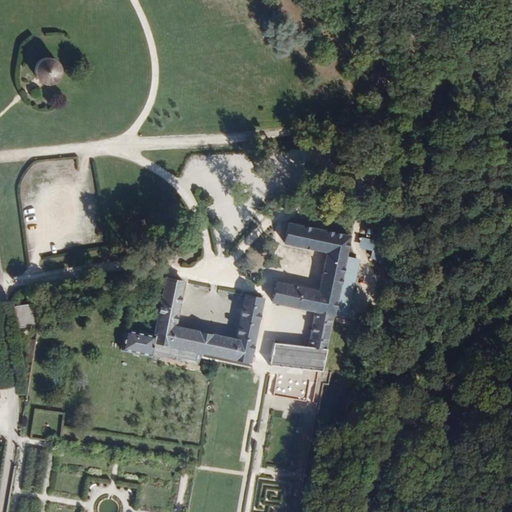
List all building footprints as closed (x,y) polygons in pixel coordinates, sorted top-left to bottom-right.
[(59,77),(61,71),(59,64),(54,59),(48,57),(41,59),(37,64),(35,70),(36,77),(39,79),(41,82),(48,83),(54,82),(59,77)] [(324,252),(316,289),(277,280),(272,303),(275,304),(313,311),(306,345),(327,347),(350,234),(288,221),(283,244),(324,252)] [(397,250),(399,241),(362,233),(360,242),(397,250)] [(71,265),(72,266),(80,264),(76,250),(40,260),(46,280),(58,276),(56,269),(71,265)] [(360,262),(349,260),(342,302),(352,304),(360,262)] [(185,281),(165,277),(163,284),(154,332),(125,326),(121,349),(150,355),(151,349),(213,360),(251,368),(264,295),(244,291),(236,336),(176,325),(185,281)] [(380,296),(356,291),(355,297),(378,303),(380,296)] [(32,303),(14,306),(17,327),(35,324),(32,303)] [(323,368),(327,347),(306,345),(273,342),(271,355),(270,359),(269,364),(323,368)]
